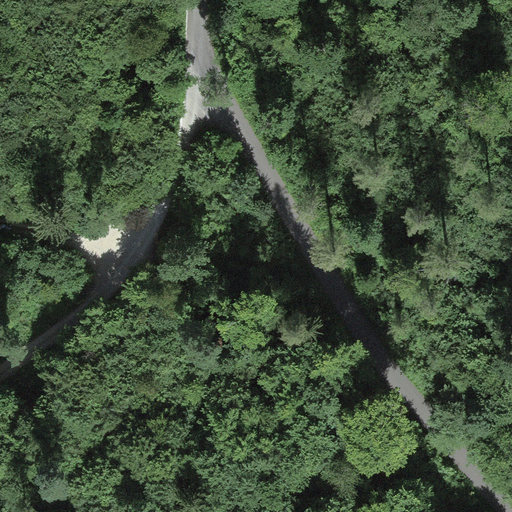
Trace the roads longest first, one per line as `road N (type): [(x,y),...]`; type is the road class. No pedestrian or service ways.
road 1 (unclassified): [(507,511),(397,382),(223,104),(201,56),(196,0)]
road 2 (track): [(0,371),(129,274),(156,222),(207,75)]
road 3 (track): [(0,227),(139,257)]
